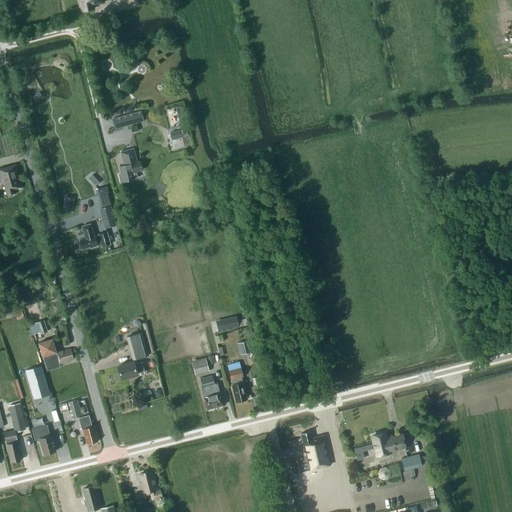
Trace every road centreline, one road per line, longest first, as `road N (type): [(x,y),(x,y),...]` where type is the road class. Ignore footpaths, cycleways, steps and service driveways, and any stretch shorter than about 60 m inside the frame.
road 1 (unclassified): [(112,455),(0,52)]
road 2 (unclassified): [(112,455),(511,357)]
road 3 (track): [(220,146),(217,169),(280,416)]
